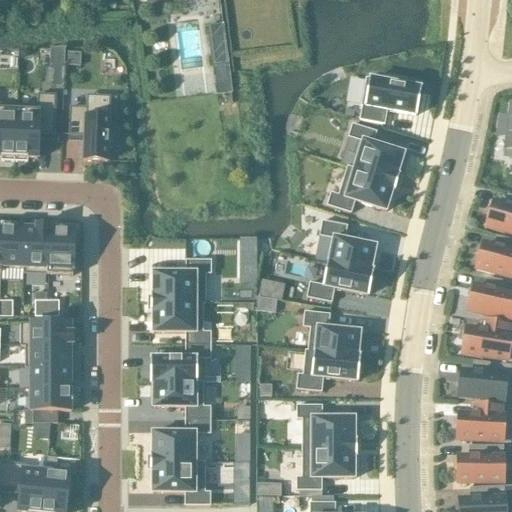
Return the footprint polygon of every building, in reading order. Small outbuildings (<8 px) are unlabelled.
[(68,55),(67,67),(79,68),(80,56),(68,55)] [(227,67),(212,69),(215,97),(231,95),(227,67)] [(361,107),(358,122),(383,127),(386,113),(414,118),(419,90),(403,87),(404,82),(391,79),(390,85),(370,81),(365,108),(361,107)] [(17,106),(14,164),(26,164),(26,161),(37,161),(38,136),(53,137),(55,97),(37,96),(36,107),(17,106)] [(0,159),(0,160),(0,162),(0,163),(14,164),(17,106),(0,105),(0,159)] [(499,118),(497,137),(506,139),(505,152),(504,158),(511,158),(511,106),(509,120),(499,118)] [(69,109),(68,137),(83,138),(82,163),(107,164),(107,150),(111,150),(112,134),(108,134),(109,110),(69,109)] [(352,127),(348,140),(361,144),(353,172),(394,184),(403,155),(372,146),(376,134),(352,127)] [(330,195),(326,208),(351,215),(354,204),(385,213),(394,184),(353,172),(344,199),(330,195)] [(511,197),(508,197),(505,208),(492,205),(485,230),(511,237),(511,197)] [(321,223),(318,238),(332,241),(328,264),(370,273),(375,248),(343,242),(346,228),(321,223)] [(1,226),(0,246),(0,270),(22,271),(22,276),(23,276),(25,230),(15,229),(15,227),(1,226)] [(25,230),(23,276),(47,277),(49,228),(34,228),(34,230),(25,230)] [(49,228),(47,277),(72,278),(74,229),(58,229),(58,231),(50,231),(50,228),(49,228)] [(511,242),(497,238),(494,250),(482,247),(475,271),(511,281),(511,242)] [(184,275),(152,274),(152,305),(195,305),(195,276),(209,276),(210,262),(184,262),(184,275)] [(309,285),(306,300),(331,305),(333,291),(367,298),(371,273),(370,273),(328,264),(323,288),(309,285)] [(511,323),(511,284),(488,280),(485,291),(472,289),(467,314),(511,323)] [(276,303),(256,299),(256,313),(274,315),(276,303)] [(0,319),(12,319),(12,303),(0,303),(0,319)] [(46,303),(34,303),(34,319),(45,319),(46,319),(46,303)] [(58,303),(46,303),(46,319),(58,319),(58,303)] [(195,305),(152,305),(152,335),(184,335),(184,347),(209,347),(209,334),(195,334),(195,305)] [(303,314),(302,329),(316,331),(314,354),(357,359),(359,334),(327,330),(329,316),(303,314)] [(511,364),(511,326),(480,321),(478,333),(465,331),(461,357),(511,364)] [(45,325),(19,325),(19,348),(70,348),(72,348),(72,335),(70,335),(70,325),(45,325)] [(184,360),(150,360),(150,385),(152,385),(195,385),(195,361),(209,361),(209,347),(184,347),(184,360)] [(70,348),(19,348),(19,349),(24,349),(24,369),(73,369),(73,356),(70,356),(70,348)] [(297,376),(295,392),(321,394),(322,380),(356,384),(358,359),(357,359),(314,354),(311,378),(297,376)] [(509,405),(511,373),(511,367),(474,363),(473,375),(460,374),(457,399),(509,405)] [(73,369),(24,369),(24,370),(29,370),(29,391),(70,391),(70,383),(73,383),(73,369)] [(195,385),(152,385),(152,410),(184,410),(183,422),(209,422),(209,409),(195,409),(195,385)] [(70,391),(29,391),(29,413),(32,414),(56,414),(70,414),(70,404),(72,404),(72,391),(70,391)] [(456,442),(507,445),(509,408),(471,405),(470,417),(457,417),(456,442)] [(321,408),(296,408),(296,421),(310,421),(310,450),(353,450),(353,420),(321,420),(321,408)] [(56,414),(32,414),(32,425),(56,426),(56,414)] [(183,435),(151,434),(151,465),(194,465),(194,436),(209,436),(209,422),(183,422),(183,435)] [(0,425),(0,438),(9,439),(9,426),(0,425)] [(456,485),(502,486),(502,460),(500,460),(500,448),(470,448),(470,460),(456,460),(456,485)] [(310,479),(296,479),(296,493),(321,493),(321,480),(353,481),(353,450),(310,450),(310,479)] [(0,464),(0,488),(5,489),(6,489),(8,465),(0,464)] [(41,511),(45,473),(24,471),(24,466),(8,465),(7,489),(19,490),(17,511),(41,511)] [(194,465),(151,465),(151,495),(183,495),(183,507),(209,508),(209,494),(194,494),(194,465)] [(69,476),(45,473),(41,511),(65,511),(67,491),(70,491),(71,480),(68,480),(69,476)] [(471,502),(458,502),(458,511),(511,511),(511,487),(501,488),(470,490),(471,502)]
